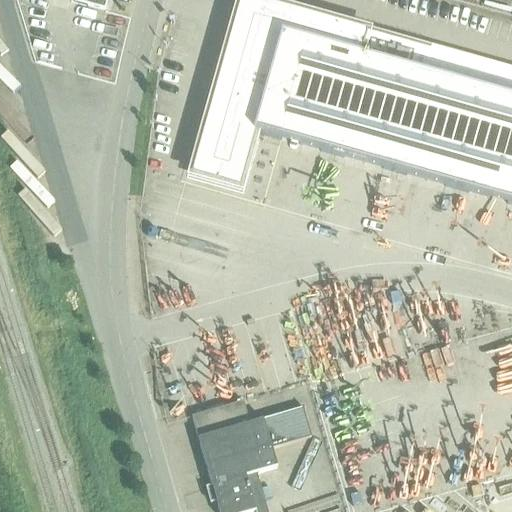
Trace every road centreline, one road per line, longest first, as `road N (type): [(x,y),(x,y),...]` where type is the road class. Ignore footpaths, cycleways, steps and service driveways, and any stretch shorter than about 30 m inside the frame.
road 1 (unknown): [(205,0),(167,163),(170,213),(188,224),(404,275)]
road 2 (residential): [(103,311),(77,255),(1,0)]
road 3 (residential): [(103,311),(108,154),(149,0)]
road 4 (unknown): [(511,59),(298,0)]
road 5 (unclassified): [(166,511),(103,311)]
